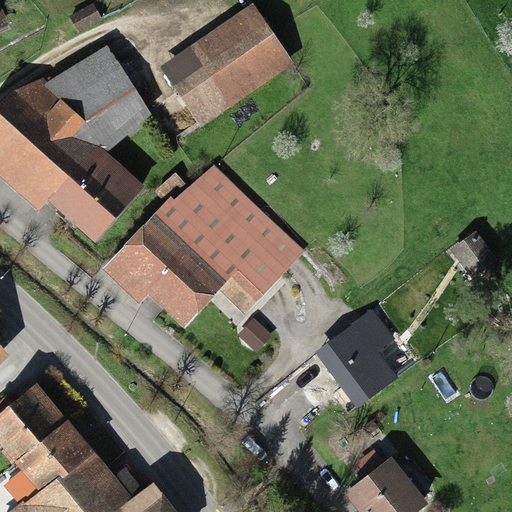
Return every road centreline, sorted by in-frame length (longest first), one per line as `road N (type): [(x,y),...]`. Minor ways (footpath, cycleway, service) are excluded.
road 1 (residential): [(0,215),(265,431),(341,511)]
road 2 (primary): [(0,291),(101,387),(203,511)]
